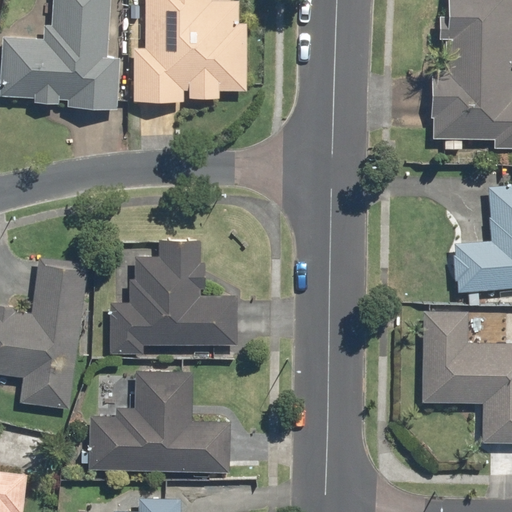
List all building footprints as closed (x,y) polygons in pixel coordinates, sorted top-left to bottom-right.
[(62,106),(113,109),(116,56),(103,56),(106,0),(47,0),(46,22),(38,22),(38,37),(0,35),(0,96),(27,98),(27,102),(54,103),(54,100),(63,100),(62,106)] [(129,47),(129,102),(180,102),(180,99),(212,98),(212,90),(243,90),(242,22),(234,22),(233,0),(139,0),(140,47),(129,47)] [(510,0),(441,0),(442,13),(433,13),(432,38),(439,39),(439,69),(425,69),(425,138),(488,138),(488,147),(511,147),(511,97),(510,97),(510,0)] [(448,243),(452,291),(511,286),(511,183),(483,185),(487,240),(448,243)] [(105,301),(105,354),(138,354),(138,344),(234,344),(234,295),(199,295),(199,261),(194,261),(194,240),(154,239),(154,254),(128,254),(128,277),(124,277),(124,301),(105,301)] [(14,403),(66,409),(83,261),(33,255),(26,311),(0,308),(0,374),(17,376),(14,403)] [(464,311),(419,310),(417,402),(477,403),(477,441),(511,441),(511,341),(464,341),(464,311)] [(84,414),(83,469),(225,473),(226,420),(189,419),(190,371),(131,369),(130,407),(111,406),(111,414),(84,414)] [(0,511),(18,511),(23,473),(0,470),(0,511)] [(177,511),(178,497),(133,497),(132,510),(108,509),(107,511),(177,511)]
